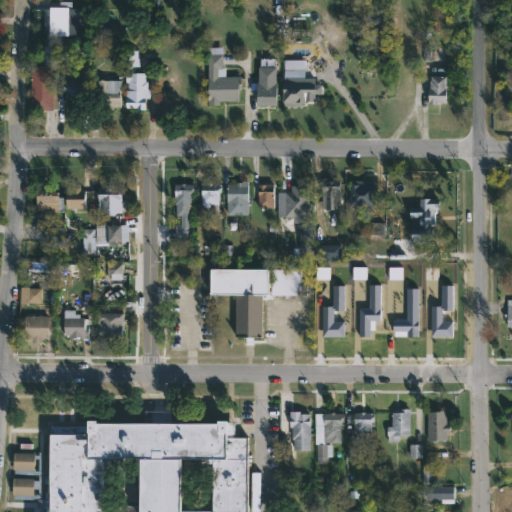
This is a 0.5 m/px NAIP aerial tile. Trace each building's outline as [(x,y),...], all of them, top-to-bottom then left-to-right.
[(68,35),(50,35),(50,6),(59,6),(59,1),(72,1),(72,8),(68,8),(68,35)] [(60,39),(60,53),(69,53),(69,61),(46,61),(46,39),(60,39)] [(222,56),(222,68),(225,68),(225,76),(241,76),(241,91),(239,91),(239,101),(220,101),(219,106),(207,106),(208,47),(222,47),(222,56)] [(139,63),(139,67),(134,67),(134,73),(145,73),(145,81),(147,81),(147,89),(150,89),(150,99),(146,99),(146,110),(136,110),(136,108),(126,108),(126,90),(128,90),(128,83),(126,83),(125,51),(139,50),(139,63)] [(44,110),(31,110),(31,66),(59,66),(58,109),(44,110)] [(304,78),(304,85),(315,85),(315,102),(304,102),(304,106),(284,106),(284,69),(304,69),(304,78)] [(447,76),(446,104),(428,105),(429,87),(431,76),(447,76)] [(113,110),(97,110),(97,81),(121,81),(121,107),(113,108),(113,110)] [(266,106),(257,106),(257,81),(277,81),(277,106),(266,106)] [(82,91),(82,108),(77,108),(77,111),(70,110),(70,108),(66,108),(66,91),(62,91),(62,83),(86,83),(86,91),(82,91)] [(337,178),(337,180),(341,180),(341,191),(336,191),(336,209),(322,209),(322,220),(314,220),(315,197),(322,197),(322,181),(324,181),(324,178),(337,178)] [(242,203),(242,211),(237,211),(237,203),(228,203),(228,185),(237,185),(237,182),(241,182),(241,181),(248,181),(248,203),(242,203)] [(372,181),(372,185),(375,185),(375,207),(370,207),(370,211),(354,211),(354,207),(349,207),(349,185),(359,185),(359,181),(372,181)] [(185,184),(194,185),(194,193),(192,193),(192,209),(189,209),(188,239),(175,238),(175,224),(180,224),(180,217),(176,217),(176,204),(174,204),(175,185),(185,184)] [(212,184),(221,185),(221,193),(218,193),(218,204),(217,204),(217,207),(203,207),(203,204),(201,204),(201,185),(212,184)] [(274,184),(274,208),(264,208),(264,210),(260,210),(260,208),(258,208),(258,185),(274,184)] [(49,185),(49,189),(58,189),(58,204),(44,204),(44,212),(36,212),(36,185),(49,185)] [(114,185),(114,188),(122,188),(121,213),(114,213),(114,216),(108,216),(108,214),(98,214),(98,187),(105,187),(105,185),(114,185)] [(303,217),(303,223),(293,223),(293,218),(278,218),(278,193),(291,191),(291,186),(309,186),(309,217),(303,217)] [(85,190),(85,209),(66,209),(66,190),(70,190),(70,188),(85,190)] [(436,216),(435,226),(432,226),(432,229),(435,229),(435,241),(431,241),(431,245),(417,245),(417,243),(413,243),(413,229),(420,229),(420,227),(412,227),(412,221),(417,221),(417,219),(417,218),(411,218),(411,216),(408,216),(408,210),(410,210),(411,208),(420,208),(420,199),(441,199),(441,209),(437,209),(436,216)] [(109,226),(121,226),(121,246),(96,246),(96,225),(109,226)] [(95,256),(83,256),(83,229),(95,229),(95,256)] [(122,263),(108,263),(108,279),(122,279),(122,263)] [(301,270),(301,284),(307,284),(307,296),(271,296),(272,270),(301,270)] [(263,296),(262,340),(236,340),(236,296),(211,296),(212,271),(270,271),(270,296),(263,296)] [(344,310),(336,311),(337,321),(344,321),(345,336),(324,335),(324,307),(334,304),(335,283),(344,284),(344,310)] [(360,335),(361,308),(371,308),(371,284),(384,283),(383,321),(372,320),(371,336),(360,335)] [(443,284),(443,305),(431,305),(432,340),(456,337),(456,319),(443,318),(444,311),(456,309),(456,283),(443,284)] [(418,287),(419,338),(411,338),(410,332),(394,331),(394,321),(409,319),(408,286),(418,287)] [(19,303),(41,303),(41,288),(20,288),(19,303)] [(75,310),(75,314),(79,315),(79,318),(85,318),(85,326),(88,326),(88,339),(69,340),(69,337),(63,336),(64,310),(75,310)] [(122,338),(120,338),(120,343),(100,343),(100,338),(97,338),(98,313),(123,313),(122,338)] [(41,340),(41,344),(32,343),(32,340),(24,340),(24,316),(48,316),(48,340),(41,340)] [(395,441),(387,441),(388,425),(392,426),(392,411),(399,411),(399,407),(410,407),(410,435),(399,435),(398,441),(395,441)] [(447,409),(447,423),(450,423),(451,432),(446,432),(447,439),(428,440),(427,410),(447,409)] [(335,411),(344,412),(343,421),(342,421),(341,441),(325,441),(325,443),(327,444),(331,444),(331,457),(327,457),(327,463),(316,463),(316,444),(314,444),(315,413),(335,411)] [(365,411),(374,412),(374,421),(372,421),(372,432),(362,432),(362,435),(356,435),(356,432),(354,432),(354,412),(365,411)] [(310,412),(310,449),(293,448),(293,427),(290,427),(290,415),(296,416),(296,412),(310,412)] [(228,418),(228,421),(235,421),(235,435),(248,435),(247,511),(50,511),(50,508),(37,508),(38,491),(11,491),(11,476),(33,477),(32,485),(38,485),(38,482),(35,482),(35,477),(38,477),(38,473),(35,473),(35,472),(11,472),(11,457),(33,457),(33,466),(42,466),(42,498),(50,498),(51,426),(88,426),(89,418),(98,418),(98,420),(219,421),(219,418),(228,418)] [(347,456),(358,456),(357,444),(346,444),(347,456)] [(426,500),(426,486),(454,486),(454,500),(426,500)] [(511,511),(500,511),(500,497),(511,498),(511,511)]
